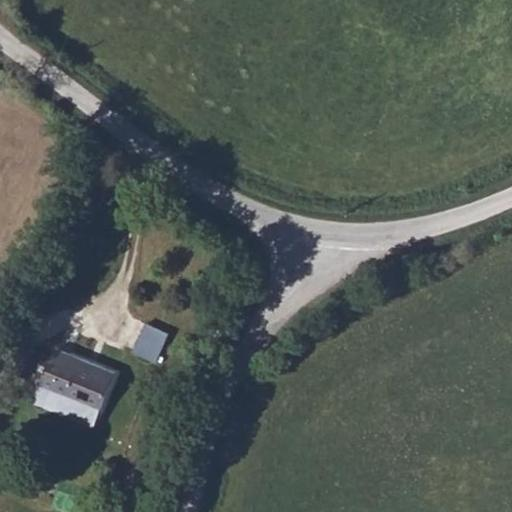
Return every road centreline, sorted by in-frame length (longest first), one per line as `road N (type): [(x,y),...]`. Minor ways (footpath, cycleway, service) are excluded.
road 1 (unclassified): [(0,42),(241,210),(324,235)]
road 2 (unclassified): [(189,511),(223,392),(324,235)]
road 3 (unclassified): [(324,235),(411,231),(511,195)]
